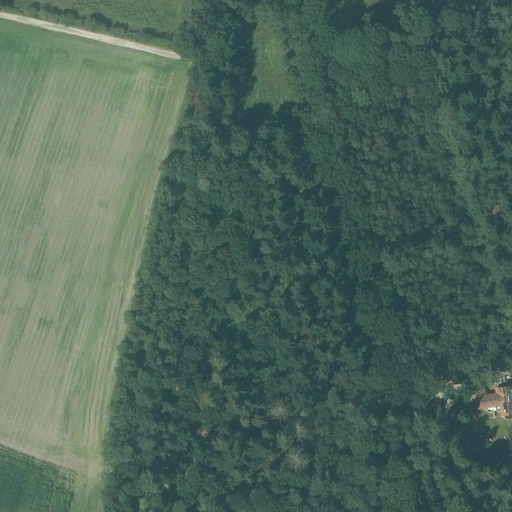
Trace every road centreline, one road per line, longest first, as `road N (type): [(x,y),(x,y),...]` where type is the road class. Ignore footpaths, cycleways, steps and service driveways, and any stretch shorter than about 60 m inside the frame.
road 1 (unclassified): [(437,511),(278,0)]
road 2 (track): [(210,0),(197,42),(178,55),(0,14)]
